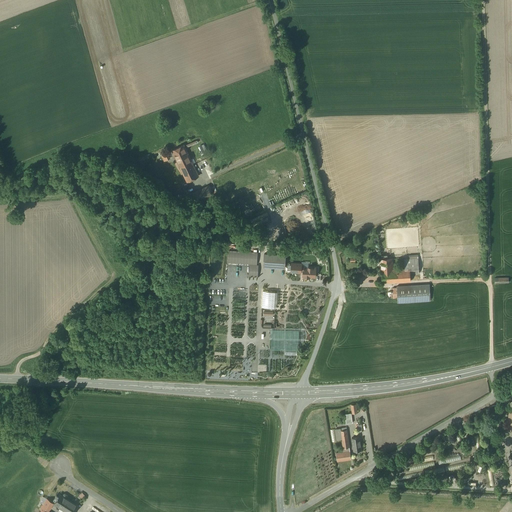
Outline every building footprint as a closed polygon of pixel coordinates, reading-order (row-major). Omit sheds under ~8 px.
[(184,145),(172,150),(182,170),(193,165),(184,145)] [(164,161),(170,158),(168,152),(161,155),(164,161)] [(193,165),(182,170),(187,181),(206,172),(201,161),(193,165)] [(208,186),(193,193),(197,202),(212,194),(208,186)] [(258,252),(229,250),(228,263),(257,265),(258,252)] [(286,255),(264,253),(263,267),(285,269),(286,255)] [(392,259),(379,259),(379,263),(381,263),(382,270),(392,269),(392,259)] [(404,259),(405,269),(392,269),(382,270),(382,283),(411,281),(410,273),(419,273),(418,259),(404,259)] [(291,272),(301,273),(301,272),(301,265),(301,264),(292,263),(291,272)] [(258,265),(249,264),(249,277),(258,277),(258,265)] [(304,266),(301,265),(301,272),(303,272),(303,277),(304,277),(309,278),(309,277),(315,277),(316,272),(317,271),(316,269),(316,267),(304,267),(304,266)] [(397,286),(397,288),(392,288),(393,297),(397,297),(398,303),(431,301),(430,284),(397,286)] [(263,307),(277,308),(277,291),(263,291),(263,307)] [(271,341),(271,350),(298,351),(298,345),(294,345),(294,338),(277,338),(277,341),(271,341)] [(344,414),(346,424),(352,423),(351,413),(344,414)] [(343,452),(336,453),(337,461),(351,459),(346,428),(335,429),(337,439),(342,438),(343,448),(342,448),(343,452)] [(359,437),(352,438),(354,451),(361,450),(359,437)] [(439,464),(462,461),(461,456),(439,459),(439,464)] [(464,462),(446,467),(447,472),(466,467),(464,462)] [(60,494),(54,504),(66,511),(73,511),(78,506),(60,494)] [(46,499),(40,509),(43,511),(45,508),(48,510),(52,503),(46,499)]
